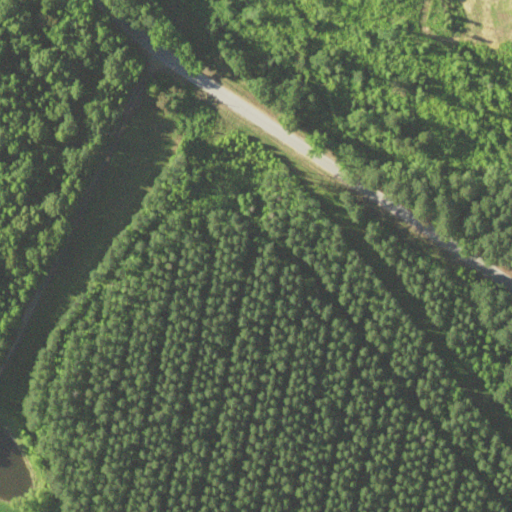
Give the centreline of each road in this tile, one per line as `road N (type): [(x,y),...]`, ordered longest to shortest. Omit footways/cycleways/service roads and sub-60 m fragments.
road 1 (residential): [(511,286),(152,48),(104,0)]
road 2 (residential): [(162,55),(0,356)]
